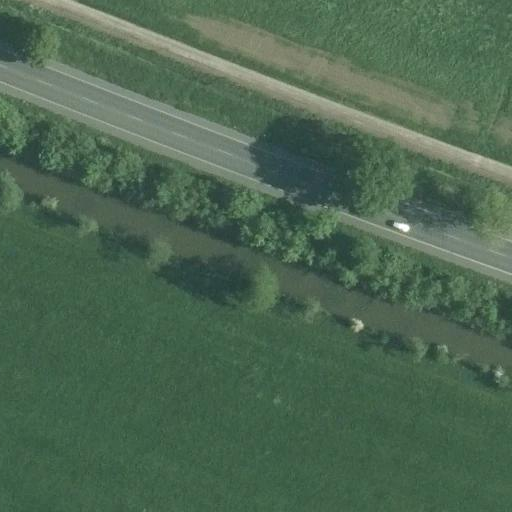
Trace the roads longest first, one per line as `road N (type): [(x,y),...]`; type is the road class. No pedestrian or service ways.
road 1 (primary): [(511,259),(0,64)]
road 2 (track): [(511,169),(62,0)]
